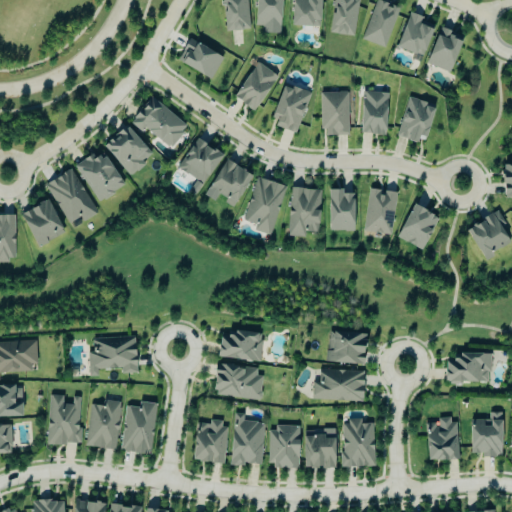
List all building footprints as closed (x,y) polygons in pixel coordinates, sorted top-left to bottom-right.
[(247,30),(246,0),(221,0),(223,31),(247,30)] [(253,0),(253,26),(261,26),(261,33),(279,34),(279,0),(253,0)] [(290,0),(290,26),(318,27),(318,0),(290,0)] [(332,0),(329,34),(353,37),(357,0),(332,0)] [(360,39),(383,49),(398,9),(375,0),(360,39)] [(422,18),(407,13),(393,49),(419,59),(432,27),(420,22),(422,18)] [(424,64),(448,73),(461,37),(438,28),(424,64)] [(221,59),(187,40),(175,61),(209,80),(221,59)] [(254,112),(275,75),(253,63),(232,100),(254,112)] [(294,134),(308,94),(281,84),(269,117),(275,119),(272,126),(294,134)] [(358,135),(384,135),(385,93),(360,92),(358,135)] [(347,136),(347,93),(319,93),(320,137),(347,136)] [(186,128),(150,97),(131,120),(167,150),(186,128)] [(395,137),(414,143),(417,136),(423,138),(433,106),(407,98),(395,137)] [(101,147),(129,176),(151,155),(123,125),(101,147)] [(175,168),(200,185),(220,157),(195,139),(175,168)] [(121,187),(97,150),(72,166),(97,203),(121,187)] [(233,207),(250,175),(222,160),(202,196),(213,202),(216,198),(233,207)] [(511,164),(500,165),(501,197),(511,196),(511,164)] [(42,186),(72,229),(97,212),(67,169),(42,186)] [(271,236),(283,186),(253,179),(243,222),(253,225),(251,232),(271,236)] [(318,190),(287,189),(286,237),(303,237),(303,232),(317,232),(318,190)] [(361,231),(389,236),(396,193),(367,189),(361,231)] [(352,231),(352,194),(341,194),(341,190),(327,190),(326,231),(352,231)] [(18,213),(34,248),(62,235),(46,200),(18,213)] [(394,238),(420,251),(437,218),(411,205),(394,238)] [(482,262),(492,257),(490,253),(510,242),(493,212),(464,229),(482,262)] [(0,261),(14,261),(13,215),(0,215),(0,261)] [(215,357),(257,363),(261,334),(232,331),(231,337),(218,336),(215,357)] [(362,365),(363,334),(327,332),(327,352),(324,352),(323,363),(362,365)] [(90,339),(91,353),(85,353),(86,377),(96,377),(95,370),(119,369),(119,374),(134,374),(133,338),(90,339)] [(0,373),(34,372),(33,341),(0,342),(0,373)] [(488,384),(489,355),(457,354),(457,360),(443,360),(443,383),(488,384)] [(255,369),(214,365),(211,396),(258,401),(261,377),(254,376),(255,369)] [(361,371),(317,370),(316,384),(310,383),(309,401),(361,402),(361,371)] [(0,417),(20,417),(20,386),(0,385),(0,417)] [(45,445),(77,446),(78,398),(70,398),(70,405),(61,405),(61,396),(47,396),(45,445)] [(88,405),(83,448),(113,451),(119,402),(101,401),(101,406),(88,405)] [(123,407),(118,452),(149,455),(154,404),(137,402),(137,408),(123,407)] [(499,413),(487,413),(487,421),(467,421),(467,456),(499,456),(499,413)] [(228,465),(260,467),(262,423),(242,422),(242,415),(230,414),(228,465)] [(435,421),(435,424),(423,424),(425,462),(457,460),(455,420),(435,421)] [(221,465),(225,422),(208,421),(208,425),(193,424),(190,462),(221,465)] [(340,468),(372,468),(371,424),(359,425),(359,422),(339,422),(340,468)] [(9,426),(0,426),(0,454),(10,454),(9,426)] [(296,469),(297,428),(266,428),(265,468),(296,469)] [(333,469),(332,430),(301,431),(301,470),(333,469)] [(61,511),(61,501),(30,502),(30,511),(61,511)] [(101,511),(102,504),(71,501),(70,511),(101,511)]
